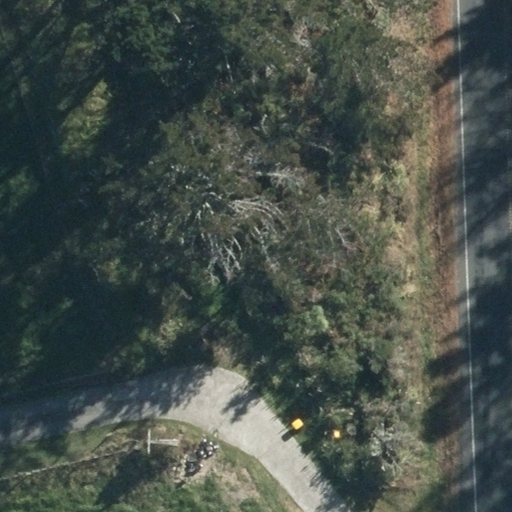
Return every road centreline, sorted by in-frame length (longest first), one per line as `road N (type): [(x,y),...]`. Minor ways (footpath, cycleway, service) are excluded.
road 1 (secondary): [(511,462),(489,0)]
road 2 (track): [(330,511),(277,449),(126,423),(0,450)]
